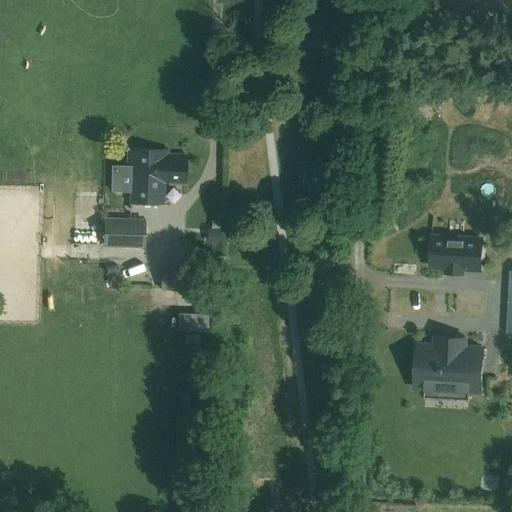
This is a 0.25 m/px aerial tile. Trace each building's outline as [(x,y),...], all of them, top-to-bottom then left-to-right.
[(163,203),(164,182),(185,183),(186,154),(168,154),(168,150),(128,149),(127,168),(131,168),(130,202),(163,203)] [(144,246),(145,219),(104,218),(103,245),(144,246)] [(484,237),(432,233),(430,268),(445,269),(445,272),(464,273),(464,270),(481,271),(484,237)] [(198,291),(198,271),(161,270),(160,290),(198,291)] [(179,313),(179,330),(208,330),(208,312),(179,313)] [(436,354),(417,353),(415,397),(482,400),(484,356),(465,355),(466,346),(436,344),(436,354)] [(417,464),(417,456),(397,457),(397,465),(417,464)]
